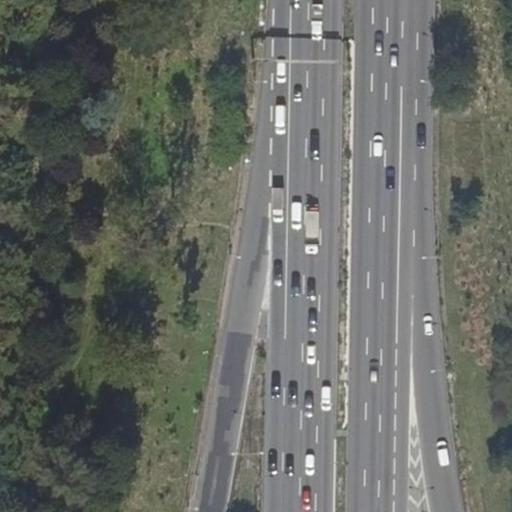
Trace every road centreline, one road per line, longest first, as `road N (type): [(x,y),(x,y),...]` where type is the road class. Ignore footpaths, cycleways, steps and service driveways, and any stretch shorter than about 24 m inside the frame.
road 1 (trunk): [(305,0),(274,85),(206,511)]
road 2 (trunk): [(307,0),(301,511)]
road 3 (trunk): [(383,348),(390,0)]
road 4 (motorway): [(444,511),(422,385),(383,348)]
road 5 (trunk): [(379,511),(383,348)]
